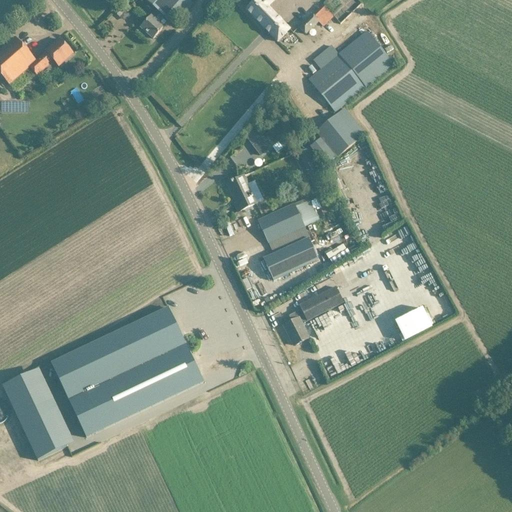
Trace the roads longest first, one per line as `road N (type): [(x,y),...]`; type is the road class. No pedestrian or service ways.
road 1 (tertiary): [(334,511),(169,160),(57,0)]
road 2 (unknown): [(181,185),(335,35)]
